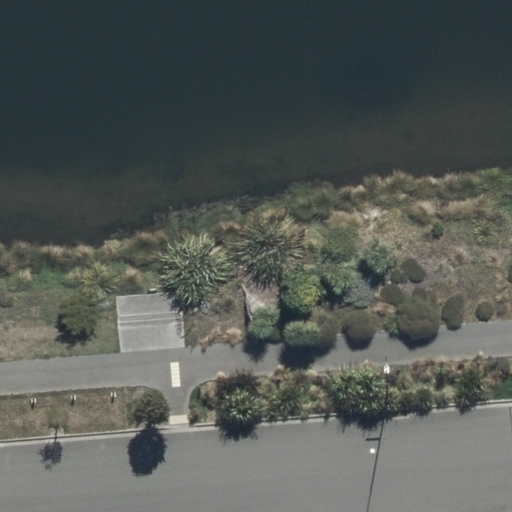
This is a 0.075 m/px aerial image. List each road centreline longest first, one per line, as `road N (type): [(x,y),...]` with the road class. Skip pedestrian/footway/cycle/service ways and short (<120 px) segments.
road 1 (residential): [(358,475),(0,503)]
road 2 (residential): [(511,463),(358,475)]
